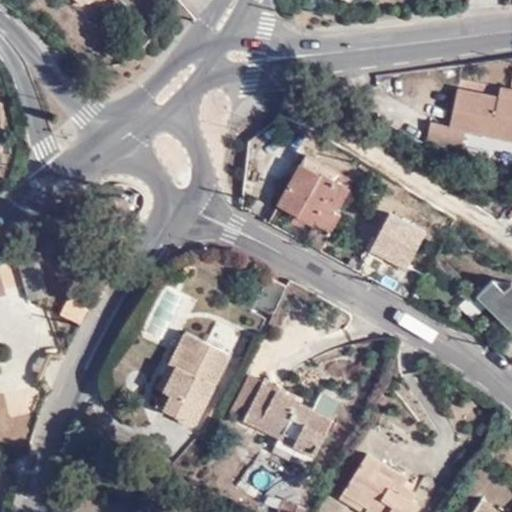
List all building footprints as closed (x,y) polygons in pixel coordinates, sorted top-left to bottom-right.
[(511,76),(497,76),(496,85),(511,85),(511,76)] [(511,126),(511,85),(496,85),(450,83),(447,123),(423,122),(422,141),(462,143),(464,124),(511,126)] [(307,150),(302,158),(334,177),(339,169),(307,150)] [(317,217),(332,226),(342,212),(335,206),(347,185),(334,177),(302,158),(277,200),(314,222),(317,217)] [(352,176),(339,169),(334,177),(347,185),(352,176)] [(367,247),(408,261),(423,214),(382,201),(367,247)] [(319,250),(332,226),(317,217),(314,222),(302,241),(319,250)] [(24,250),(7,257),(22,292),(39,285),(24,250)] [(362,273),(409,298),(416,284),(398,274),(396,277),(370,262),(362,273)] [(511,276),(505,283),(494,272),(477,286),(511,325),(511,324),(511,276)] [(259,306),(274,316),(290,286),(276,278),(259,306)] [(71,307),(85,315),(94,300),(78,293),(71,307)] [(192,329),(187,337),(205,347),(210,338),(192,329)] [(187,337),(176,356),(185,362),(170,387),(178,393),(171,405),(184,413),(182,416),(192,423),(197,417),(200,419),(236,353),(210,338),(205,347),(187,337)] [(162,382),(170,387),(185,362),(176,356),(162,382)] [(247,416),(265,383),(250,376),(232,407),(247,416)] [(245,420),(282,439),(285,433),(301,441),(298,447),(316,457),(332,428),(313,417),(316,410),(265,383),(247,416),(245,420)] [(162,399),(171,405),(178,393),(170,387),(162,399)] [(323,395),(316,410),(313,417),(332,428),(343,405),(323,395)] [(307,471),(316,457),(298,447),(301,441),(285,433),(282,439),(274,453),(307,471)] [(414,511),(420,502),(410,496),(414,490),(404,483),(407,478),(379,462),(382,458),(367,449),(343,488),(370,507),(367,511),(368,511),(414,511)] [(506,511),(485,498),(475,510),(477,511),(506,511)]
